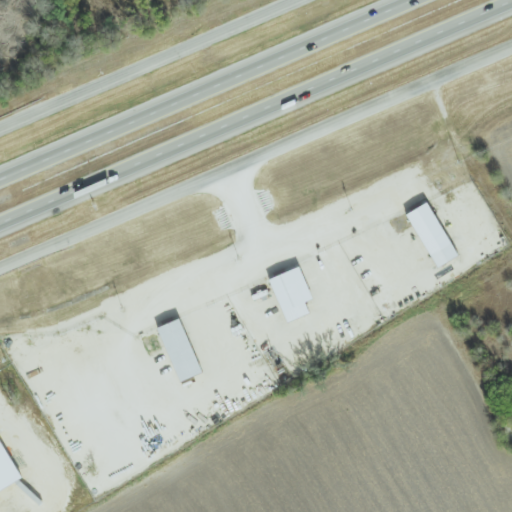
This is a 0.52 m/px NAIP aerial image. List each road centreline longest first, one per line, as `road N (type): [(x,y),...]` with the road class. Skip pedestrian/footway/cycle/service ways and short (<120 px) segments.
road 1 (motorway): [(0,227),(511,4)]
road 2 (tertiary): [(0,272),(511,50)]
road 3 (motorway): [(419,0),(0,182)]
road 4 (tertiary): [(304,0),(0,132)]
